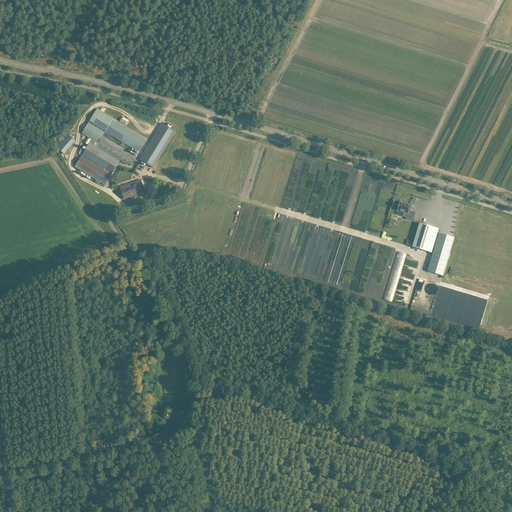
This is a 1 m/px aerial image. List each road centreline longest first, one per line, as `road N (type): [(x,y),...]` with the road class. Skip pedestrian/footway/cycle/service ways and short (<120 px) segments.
road 1 (tertiary): [(511,204),(243,121),(0,59)]
road 2 (track): [(193,378),(423,447),(511,505)]
road 3 (track): [(193,378),(157,283),(107,218),(129,208)]
road 4 (track): [(204,511),(193,378)]
